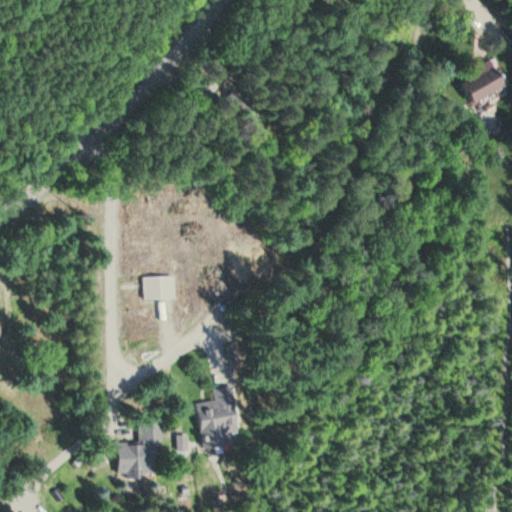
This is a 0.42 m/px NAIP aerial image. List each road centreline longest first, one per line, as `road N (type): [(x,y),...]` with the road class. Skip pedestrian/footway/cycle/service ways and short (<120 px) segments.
road 1 (residential): [(219,316),(142,375),(116,372),(112,178),(99,140)]
road 2 (residential): [(0,218),(99,140),(216,0)]
